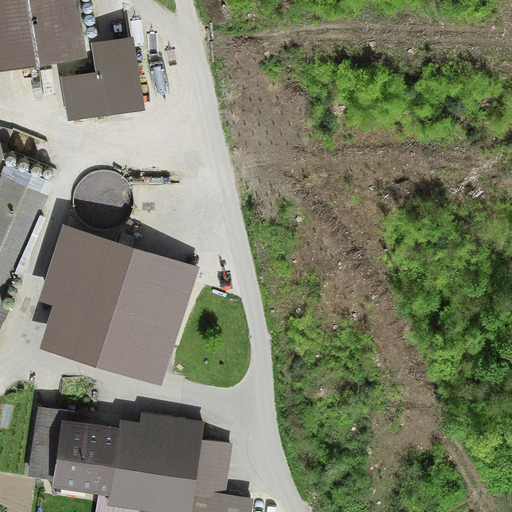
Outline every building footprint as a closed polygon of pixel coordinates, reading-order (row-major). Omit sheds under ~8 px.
[(77,0),(0,0),(0,74),(87,59),(77,0)] [(135,40),(91,46),(95,74),(62,78),(67,123),(144,114),(135,40)] [(1,170),(0,171),(0,305),(51,192),(1,170)] [(57,344),(95,356),(134,369),(138,356),(146,357),(174,269),(70,235),(53,288),(73,294),(57,344)] [(210,511),(241,511),(244,495),(215,490),(222,442),(198,438),(201,421),(140,412),(136,438),(70,427),(72,411),(38,406),(28,473),(108,485),(106,498),(187,510),(211,511),(210,511)]
